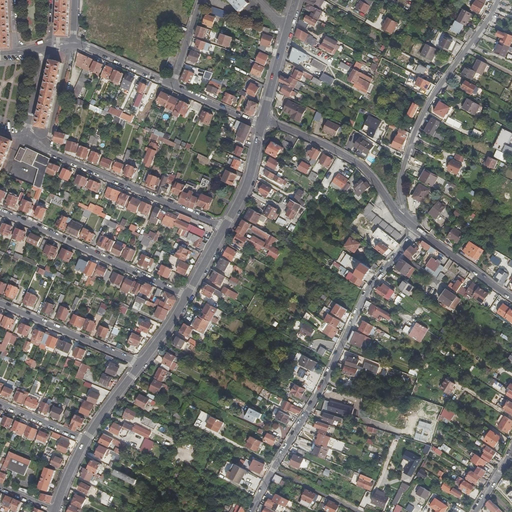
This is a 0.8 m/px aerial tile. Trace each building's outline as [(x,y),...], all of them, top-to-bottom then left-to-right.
[(0,0),(0,47),(10,47),(7,0),(0,0)] [(59,0),(58,34),(68,35),(69,0),(59,0)] [(250,3),(247,0),(229,0),(241,11),(250,3)] [(484,4),(486,0),(476,0),(472,9),(480,13),(485,5),(484,4)] [(370,6),(363,2),(361,1),(359,4),(357,9),(366,14),(370,6)] [(307,8),(303,6),(302,11),(318,19),(322,11),(309,4),(307,8)] [(457,23),(463,26),(466,27),(470,18),(469,18),(472,13),(464,9),(457,23)] [(503,23),(505,17),(498,14),(496,20),(503,23)] [(216,17),(207,15),(205,24),(213,26),(216,17)] [(327,30),(329,26),(320,21),(319,22),(307,16),(305,20),(316,26),(317,23),(322,25),(321,27),(327,30)] [(382,28),(392,34),(398,23),(388,18),(382,28)] [(463,26),(457,23),(456,22),(453,27),(461,31),(463,26)] [(207,28),(200,26),(197,35),(204,38),(206,33),(207,28)] [(304,42),(309,34),(299,28),(296,37),(304,42)] [(438,31),(432,44),(439,48),(445,34),(438,31)] [(505,34),(499,31),(497,35),(500,37),(503,38),(501,43),(510,47),(511,42),(511,35),(505,33),(505,34)] [(231,47),(234,38),(223,34),(221,40),(220,43),(231,47)] [(317,40),(310,37),(307,43),(313,47),(317,40)] [(334,55),(337,51),(334,49),(336,46),(338,43),(327,37),(322,48),(334,55)] [(448,51),(453,41),(445,37),(440,47),(448,51)] [(213,44),(199,39),(197,47),(209,51),(211,46),(212,46),(213,44)] [(498,41),(492,52),(505,58),(510,47),(501,43),(498,52),(495,50),(498,41)] [(432,61),(438,50),(427,44),(421,56),(432,61)] [(307,63),(310,57),(294,48),(291,60),(300,65),(302,61),(304,63),(305,61),(307,63)] [(202,54),(193,51),(190,59),(195,61),(194,62),(196,63),(197,61),(199,62),(202,54)] [(254,61),(265,65),(269,56),(258,51),(254,61)] [(78,52),(77,55),(75,65),(84,69),(90,72),(95,60),(78,52)] [(481,74),(486,64),(477,59),(471,69),(481,74)] [(325,72),(329,67),(316,60),(313,65),(325,72)] [(62,63),(52,61),(37,125),(48,128),(62,63)] [(103,64),(96,61),(91,70),(99,73),(98,75),(99,76),(103,68),(102,67),(103,64)] [(357,62),(354,68),(360,71),(363,65),(362,65),(357,62)] [(265,68),(257,64),(253,71),(256,72),(255,73),(261,76),(265,68)] [(423,75),(426,67),(420,64),(416,71),(423,75)] [(116,70),(106,65),(102,76),(111,80),(116,70)] [(312,78),(313,76),(295,66),(290,76),(301,80),(304,74),(312,78)] [(476,72),(471,69),(466,66),(462,74),(472,79),(476,72)] [(368,90),(373,78),(360,71),(354,68),(347,79),(357,85),(355,87),(360,90),(362,87),(368,90)] [(90,72),(84,69),(72,95),(78,98),(90,72)] [(65,92),(70,71),(67,70),(65,78),(66,78),(58,114),(57,114),(55,122),(58,123),(65,96),(65,92)] [(124,73),(116,70),(111,80),(119,84),(124,73)] [(196,73),(187,70),(182,79),(191,83),(193,79),(194,80),(196,77),(195,76),(196,73)] [(214,73),(207,70),(205,77),(211,79),(214,73)] [(134,77),(127,74),(121,86),(130,90),(134,82),(133,81),(134,77)] [(460,84),(463,78),(457,74),(454,80),(460,84)] [(324,75),(321,80),(328,83),(331,78),(324,75)] [(280,82),(286,85),(294,90),(299,81),(291,77),(289,80),(282,76),(280,82)] [(320,86),(323,81),(321,80),(315,77),(312,82),(320,86)] [(427,89),(430,82),(420,77),(416,83),(427,89)] [(208,91),(221,96),(225,86),(212,81),(208,91)] [(475,86),(466,81),(462,88),(467,91),(467,92),(471,94),(475,86)] [(138,91),(144,94),(147,85),(142,82),(140,85),(138,84),(136,89),(138,90),(138,91)] [(236,82),(233,88),(238,91),(241,84),(236,82)] [(248,91),(255,95),(259,86),(251,83),(248,91)] [(452,93),(455,88),(449,84),(446,90),(452,93)] [(293,91),(294,90),(286,85),(283,93),(290,97),(292,93),(293,94),(294,92),(293,91)] [(248,96),(254,98),(255,95),(248,91),(245,90),(243,93),(244,94),(246,95),(248,96)] [(167,106),(171,96),(163,92),(161,96),(160,95),(158,99),(159,100),(158,102),(167,106)] [(239,98),(227,92),(225,96),(227,97),(225,101),(233,105),(235,101),(237,102),(239,98)] [(145,94),(144,94),(143,96),(140,95),(135,105),(139,107),(145,94)] [(174,94),(172,94),(171,96),(167,106),(166,107),(170,109),(171,106),(175,107),(179,99),(173,96),(174,94)] [(245,97),(248,98),(248,96),(246,95),(244,94),(239,107),(241,108),(245,97)] [(257,115),(260,102),(254,98),(248,96),(248,98),(247,101),(250,102),(247,113),(252,116),(257,115)] [(468,100),(463,108),(474,115),(479,107),(468,100)] [(181,113),(186,103),(182,101),(179,105),(178,104),(174,114),(180,117),(181,113)] [(288,101),(283,111),(291,115),(290,118),(298,122),(305,109),(288,101)] [(190,104),(186,103),(181,113),(184,114),(183,116),(186,118),(189,109),(188,109),(190,104)] [(440,103),(435,113),(444,118),(450,108),(440,103)] [(414,104),(409,115),(413,117),(419,106),(414,104)] [(123,111),(112,105),(109,112),(111,113),(116,115),(120,118),(123,113),(123,111)] [(204,111),(204,112),(201,120),(209,123),(213,115),(204,111)] [(314,120),(319,122),(322,115),(318,112),(314,120)] [(134,118),(123,113),(120,118),(129,122),(132,123),(134,118)] [(370,128),(367,135),(374,138),(381,121),(369,116),(365,125),(370,128)] [(437,133),(442,124),(442,123),(434,118),(426,132),(436,137),(437,133)] [(244,145),(252,128),(251,126),(238,120),(235,128),(240,130),(236,141),(239,143),(244,145)] [(335,137),(340,126),(328,120),(323,131),(335,137)] [(222,134),(226,136),(229,129),(223,126),(220,133),(222,134)] [(404,137),(407,131),(401,128),(392,146),(400,150),(405,138),(404,137)] [(472,135),(479,138),(482,133),(475,129),(472,135)] [(502,129),(497,140),(495,145),(499,146),(498,147),(506,150),(508,147),(500,143),(500,142),(502,138),(508,140),(511,134),(505,131),(502,129)] [(69,135),(56,132),(54,142),(66,145),(69,135)] [(164,142),(165,138),(164,137),(155,133),(153,133),(152,136),(164,142)] [(437,133),(436,137),(445,141),(447,137),(437,133)] [(0,172),(13,141),(3,136),(0,143),(0,172)] [(165,138),(164,142),(176,147),(177,143),(170,140),(165,138)] [(360,138),(355,145),(354,147),(367,155),(368,153),(372,146),(360,138)] [(285,148),(289,150),(292,144),(284,139),(281,145),(285,148)] [(79,144),(69,141),(66,150),(76,153),(79,144)] [(281,145),(273,141),(268,151),(277,157),(282,148),(284,149),(285,148),(281,145)] [(150,148),(147,148),(147,150),(149,152),(145,162),(151,165),(156,154),(157,155),(159,149),(158,149),(159,147),(152,143),(150,148)] [(78,155),(87,158),(90,149),(81,145),(78,155)] [(240,156),(244,148),(238,145),(235,153),(240,156)] [(39,169),(34,186),(41,189),(42,187),(46,172),(49,162),(51,158),(28,148),(27,150),(21,147),(15,159),(21,162),(22,161),(39,169)] [(317,160),(322,152),(315,148),(312,152),(310,151),(308,154),(317,160)] [(98,163),(101,154),(93,150),(89,160),(98,163)] [(131,154),(132,151),(128,150),(124,161),(128,163),(128,162),(129,158),(131,154)] [(207,166),(210,158),(209,158),(200,154),(197,161),(207,166)] [(333,159),(325,154),(320,162),(329,167),(333,159)] [(461,162),(463,157),(456,154),(454,159),(461,162)] [(110,169),(113,161),(104,157),(101,165),(104,166),(103,167),(105,168),(105,166),(107,167),(110,169)] [(279,162),(271,157),(267,164),(275,169),(279,162)] [(493,168),(497,161),(488,157),(486,161),(487,161),(485,164),(493,168)] [(238,168),(241,161),(235,158),(235,160),(234,159),(232,164),(233,165),(232,166),(238,168)] [(448,170),(457,174),(461,164),(449,159),(447,165),(449,166),(448,170)] [(123,164),(115,161),(112,169),(120,172),(123,164)] [(312,166),(303,161),(299,168),(308,173),(312,166)] [(60,167),(49,162),(46,172),(55,175),(56,171),(59,171),(60,167)] [(137,168),(129,164),(124,174),(133,178),(135,173),(136,173),(137,171),(138,169),(137,168)] [(286,180),(261,166),(259,172),(265,176),(266,174),(283,184),(286,180)] [(429,182),(430,179),(433,173),(424,168),(422,167),(418,173),(417,175),(416,178),(428,185),(429,182)] [(73,172),(64,168),(60,177),(69,181),(73,172)] [(233,184),(237,174),(227,170),(223,180),(233,184)] [(318,174),(312,170),(308,176),(315,180),(318,174)] [(173,185),(174,183),(173,183),(176,175),(172,174),(172,175),(171,174),(171,175),(165,172),(162,179),(160,185),(157,192),(161,194),(163,190),(168,192),(170,187),(167,185),(166,185),(167,182),(173,185)] [(344,186),(348,179),(339,173),(335,179),(340,183),(339,184),(343,187),(344,186)] [(76,182),(84,186),(85,185),(87,186),(89,181),(87,180),(88,179),(79,174),(76,182)] [(160,178),(151,174),(150,175),(150,176),(148,182),(147,183),(155,186),(156,183),(160,185),(162,179),(159,178),(160,178)] [(87,187),(89,188),(96,191),(99,183),(91,179),(87,187)] [(365,183),(362,180),(354,186),(358,190),(357,191),(359,193),(358,194),(360,196),(371,186),(367,182),(365,183)] [(180,202),(194,208),(199,198),(193,195),(194,192),(192,191),(193,187),(196,188),(197,185),(188,181),(186,186),(182,196),(180,202)] [(182,196),(186,186),(177,182),(173,192),(182,196)] [(272,188),(264,184),(261,191),(265,193),(264,194),(268,197),(271,190),(272,188)] [(419,184),(413,197),(423,202),(429,189),(419,184)] [(351,192),(344,186),(343,187),(341,191),(347,195),(351,192)] [(121,195),(122,192),(109,187),(106,195),(118,201),(121,195)] [(302,204),(304,200),(302,199),(305,192),(299,188),(293,199),(302,204)] [(354,189),(351,192),(347,195),(350,198),(356,192),(354,189)] [(64,198),(66,200),(69,201),(72,194),(65,191),(62,198),(64,198)] [(118,201),(118,202),(125,206),(129,198),(132,200),(133,198),(133,197),(122,192),(121,195),(118,201)] [(15,207),(19,198),(11,194),(7,204),(15,207)] [(203,194),(199,205),(209,209),(214,199),(203,194)] [(61,206),(64,198),(62,198),(55,195),(54,197),(52,202),(61,206)] [(137,212),(142,201),(138,199),(137,200),(133,198),(132,200),(128,208),(132,210),(137,212)] [(293,199),(292,199),(288,205),(291,207),(288,214),(294,218),(302,204),(293,199)] [(21,209),(29,213),(31,209),(33,209),(34,206),(32,205),(33,203),(24,200),(21,209)] [(147,208),(149,204),(144,201),(139,210),(148,214),(150,209),(147,208)] [(377,207),(370,202),(365,209),(362,212),(367,216),(391,236),(396,240),(401,234),(374,211),(377,207)] [(440,214),(443,216),(445,213),(449,216),(452,212),(444,207),(445,206),(437,202),(429,214),(433,216),(434,216),(435,216),(436,215),(438,216),(440,214)] [(278,209),(270,205),(265,213),(273,218),(274,216),(275,217),(277,213),(276,212),(278,209)] [(42,219),(46,209),(39,206),(35,216),(42,219)] [(166,214),(169,208),(165,206),(162,211),(160,210),(161,209),(156,207),(149,220),(157,224),(159,219),(162,213),(166,214)] [(105,218),(107,215),(101,212),(103,208),(100,207),(97,214),(100,215),(105,218)] [(254,221),(259,212),(250,207),(245,216),(254,221)] [(83,214),(89,217),(91,211),(87,209),(86,209),(83,214)] [(177,220),(178,217),(180,213),(176,211),(175,215),(173,214),(174,213),(172,212),(171,214),(168,212),(165,218),(164,217),(163,221),(174,227),(174,225),(177,220)] [(66,223),(69,224),(72,217),(64,213),(62,216),(60,221),(59,220),(56,226),(65,230),(67,225),(66,224),(66,223)] [(279,217),(276,223),(284,227),(286,221),(279,217)] [(106,224),(116,228),(117,226),(118,223),(114,222),(110,220),(109,219),(106,224)] [(259,243),(279,255),(282,250),(272,245),(276,237),(244,219),(237,231),(239,232),(245,235),(251,225),(254,226),(252,230),(268,238),(266,242),(254,235),(252,239),(259,243)] [(189,225),(177,220),(174,225),(183,229),(186,231),(189,225)] [(78,236),(82,227),(71,222),(68,231),(78,236)] [(11,231),(13,226),(4,223),(0,232),(9,236),(10,234),(11,234),(12,231),(11,231)] [(322,224),(316,232),(319,234),(325,226),(322,224)] [(24,236),(26,232),(17,228),(13,237),(22,241),(23,239),(24,240),(26,237),(24,236)] [(84,228),(80,237),(91,242),(95,234),(89,232),(90,230),(84,228)] [(463,235),(453,228),(447,237),(457,243),(463,235)] [(139,238),(143,240),(145,235),(143,235),(133,230),(131,234),(135,236),(137,234),(140,236),(139,238)] [(98,245),(107,249),(111,239),(105,237),(107,233),(103,231),(101,235),(102,236),(98,245)] [(153,240),(156,234),(150,231),(149,234),(144,232),(143,235),(145,235),(151,239),(153,240)] [(244,246),(247,240),(248,237),(245,235),(239,232),(234,241),(244,246)] [(203,242),(204,239),(190,233),(188,237),(188,238),(196,242),(195,245),(204,249),(206,243),(203,242)] [(31,234),(27,241),(38,246),(40,240),(41,240),(42,239),(41,238),(31,234)] [(143,240),(141,243),(148,246),(151,239),(145,235),(143,240)] [(108,250),(111,251),(116,242),(114,241),(116,237),(113,236),(112,239),(111,239),(107,249),(108,250)] [(397,241),(396,240),(391,236),(387,242),(392,246),(397,241)] [(258,246),(259,243),(252,239),(248,237),(247,240),(258,246)] [(360,243),(351,237),(345,245),(355,252),(360,243)] [(375,239),(371,243),(376,247),(379,242),(375,239)] [(424,248),(428,252),(431,247),(423,241),(421,245),(424,247),(424,248)] [(472,241),(467,249),(471,252),(470,253),(479,258),(485,249),(472,241)] [(54,257),(59,248),(52,245),(53,243),(50,242),(45,252),(50,255),(49,257),(52,259),(53,257),(54,257)] [(376,248),(384,254),(389,248),(382,242),(376,248)] [(124,247),(125,248),(127,244),(124,243),(123,246),(116,243),(113,251),(121,254),(124,247)] [(190,252),(192,248),(190,247),(187,246),(183,244),(179,253),(178,252),(176,257),(186,261),(189,254),(187,253),(188,251),(190,252)] [(131,261),(136,251),(127,246),(122,256),(126,258),(128,259),(131,261)] [(238,251),(229,246),(224,255),(233,260),(238,251)] [(405,254),(411,260),(412,259),(411,258),(419,250),(417,248),(416,249),(412,246),(405,254)] [(70,262),(74,253),(64,249),(60,257),(70,262)] [(163,262),(167,252),(162,250),(158,260),(163,262)] [(149,264),(152,266),(150,269),(153,270),(155,268),(156,264),(153,262),(154,259),(143,254),(139,263),(143,265),(144,266),(148,267),(149,264)] [(444,263),(447,258),(441,254),(438,258),(444,263)] [(352,256),(350,255),(343,264),(346,266),(350,259),(352,256)] [(492,255),(489,260),(499,266),(504,259),(496,255),(495,257),(492,255)] [(22,259),(32,264),(36,266),(38,263),(33,261),(22,257),(22,259)] [(231,262),(223,257),(218,266),(226,270),(231,262)] [(440,263),(433,257),(427,264),(434,270),(440,263)] [(412,266),(402,258),(396,267),(406,275),(412,266)] [(77,268),(85,272),(89,263),(81,259),(77,268)] [(89,263),(85,272),(92,276),(98,264),(90,260),(89,263)] [(185,274),(190,264),(186,263),(186,262),(183,260),(183,261),(181,261),(177,270),(185,274)] [(364,280),(371,269),(363,263),(355,274),(355,275),(364,280)] [(97,273),(105,277),(108,270),(108,269),(100,265),(97,273)] [(169,278),(172,271),(173,269),(163,265),(159,273),(169,278)] [(351,272),(342,266),(341,269),(349,275),(351,272)] [(502,268),(494,280),(503,286),(505,282),(504,281),(509,275),(505,272),(506,271),(502,268)] [(111,272),(108,270),(105,277),(103,281),(106,283),(111,272)] [(226,276),(215,271),(211,278),(222,284),(226,276)] [(120,285),(125,276),(115,272),(111,281),(120,285)] [(231,279),(238,283),(241,279),(233,275),(231,279)] [(360,286),(364,280),(355,275),(352,280),(360,286)] [(457,291),(465,280),(460,276),(456,282),(455,281),(453,284),(450,282),(448,285),(457,291)] [(122,290),(129,293),(132,288),(135,282),(127,279),(122,290)] [(143,284),(135,281),(135,282),(132,288),(140,292),(143,284)] [(224,292),(222,291),(216,288),(204,281),(202,285),(206,287),(203,292),(211,297),(214,292),(221,296),(224,292)] [(408,294),(414,286),(408,281),(406,284),(405,283),(403,286),(402,285),(399,288),(408,294)] [(488,294),(473,282),(466,292),(482,303),(488,294)] [(151,296),(156,286),(148,283),(147,286),(144,284),(141,291),(144,292),(151,296)] [(380,286),(377,291),(385,297),(391,288),(384,283),(381,287),(380,286)] [(18,289),(18,288),(10,284),(6,294),(14,298),(16,294),(18,294),(20,290),(18,289)] [(222,291),(224,292),(236,298),(238,293),(225,286),(222,291)] [(458,297),(447,289),(440,299),(450,307),(458,297)] [(173,306),(177,300),(175,296),(166,291),(165,295),(170,298),(167,303),(173,306)] [(37,296),(37,295),(29,292),(25,302),(33,306),(34,302),(36,302),(38,297),(37,296)] [(154,305),(155,303),(152,302),(149,300),(144,298),(142,297),(139,295),(138,297),(137,300),(134,306),(132,310),(138,312),(140,309),(139,308),(142,302),(143,303),(144,301),(154,306),(154,305)] [(72,308),(75,310),(80,298),(76,297),(72,308)] [(170,310),(173,306),(167,303),(159,298),(156,304),(160,306),(170,310)] [(367,300),(365,305),(372,309),(369,313),(376,317),(379,312),(383,315),(384,314),(385,311),(367,300)] [(54,309),(55,305),(47,301),(43,310),(51,314),(52,312),(53,313),(55,309),(54,309)] [(219,308),(209,302),(203,312),(206,314),(205,316),(216,322),(218,319),(214,317),(219,308)] [(511,309),(503,303),(497,312),(511,321),(511,309)] [(346,310),(337,304),(332,312),(341,318),(346,310)] [(58,316),(66,320),(70,311),(69,310),(69,309),(62,305),(58,316)] [(98,314),(104,316),(107,309),(102,307),(101,306),(98,314)] [(165,320),(170,310),(160,306),(160,307),(159,309),(158,308),(157,310),(158,311),(156,315),(165,320)] [(72,322),(80,326),(84,317),(82,316),(83,315),(79,313),(79,315),(75,313),(72,322)] [(335,328),(340,321),(329,314),(324,321),(335,328)] [(193,327),(195,328),(199,330),(204,332),(210,320),(200,315),(193,327)] [(13,324),(15,320),(6,316),(2,325),(12,330),(14,325),(13,324)] [(84,328),(92,331),(96,323),(95,322),(95,321),(88,319),(84,328)] [(374,325),(364,320),(359,328),(369,334),(370,332),(372,328),(374,325)] [(144,330),(149,333),(153,324),(152,324),(153,323),(149,321),(149,323),(145,321),(142,326),(141,329),(144,330)] [(332,337),(338,329),(335,328),(324,321),(319,328),(324,331),(323,332),(328,335),(332,337)] [(411,327),(424,334),(428,329),(417,322),(414,326),(412,325),(411,327)] [(28,336),(32,327),(27,325),(25,324),(23,323),(23,325),(21,325),(20,328),(21,329),(20,332),(28,336)] [(193,327),(186,323),(181,332),(190,337),(195,328),(193,327)] [(311,338),(316,329),(306,323),(301,332),(311,338)] [(411,327),(406,324),(402,329),(419,341),(424,334),(411,327)] [(112,332),(118,335),(121,327),(115,325),(112,332)] [(98,334),(106,337),(110,329),(108,328),(105,326),(105,327),(102,326),(98,334)] [(32,338),(42,342),(46,333),(36,329),(35,331),(34,330),(33,334),(34,334),(32,338)] [(353,329),(350,337),(360,341),(363,334),(353,329)] [(13,335),(13,334),(9,332),(3,345),(0,343),(0,349),(6,352),(6,351),(10,342),(13,335)] [(50,334),(47,332),(42,342),(42,343),(46,344),(55,348),(59,339),(50,334)] [(139,345),(143,337),(134,333),(130,342),(134,345),(135,343),(139,345)] [(174,333),(171,337),(176,340),(174,344),(182,348),(187,340),(174,333)] [(350,337),(348,341),(358,346),(360,341),(350,337)] [(42,343),(42,342),(32,338),(30,342),(31,342),(41,346),(42,343)] [(73,344),(61,339),(57,347),(70,353),(73,344)] [(40,357),(46,344),(42,343),(41,346),(37,355),(40,357)] [(84,359),(88,350),(78,346),(75,355),(76,355),(76,356),(80,358),(80,357),(84,359)] [(317,353),(323,356),(326,350),(321,347),(317,353)] [(164,356),(174,361),(177,356),(169,352),(167,355),(165,354),(164,356)] [(315,366),(318,362),(305,355),(300,364),(312,370),(314,365),(315,366)] [(349,355),(345,365),(356,369),(359,359),(349,355)] [(169,371),(174,361),(164,356),(164,357),(165,359),(161,367),(168,370),(169,371)] [(108,372),(117,376),(120,368),(116,366),(117,364),(112,362),(108,372)] [(345,365),(338,362),(336,365),(344,368),(343,372),(355,376),(357,369),(356,369),(345,365)] [(81,364),(76,378),(84,380),(89,366),(81,364)] [(421,369),(412,366),(409,374),(417,377),(421,369)] [(168,370),(161,367),(156,377),(163,381),(167,373),(168,370)] [(113,377),(105,374),(101,382),(105,384),(108,386),(108,385),(109,385),(111,381),(113,377)] [(342,377),(340,384),(350,387),(352,380),(342,377)] [(169,389),(171,386),(165,383),(164,384),(155,380),(151,389),(159,394),(164,385),(167,387),(166,388),(169,389)] [(503,384),(496,380),(493,384),(500,389),(503,384)] [(443,382),(440,387),(451,391),(451,390),(450,390),(452,387),(453,386),(443,382)] [(292,392),(302,398),(306,388),(296,383),(292,392)] [(9,387),(6,386),(3,394),(11,398),(14,390),(9,387)] [(29,396),(30,393),(19,388),(14,399),(25,404),(29,396)] [(266,399),(269,393),(263,389),(259,395),(266,399)] [(100,395),(92,391),(91,393),(90,392),(88,396),(90,397),(88,400),(97,404),(100,395)] [(30,393),(29,396),(25,404),(35,408),(36,406),(37,407),(40,403),(38,402),(39,401),(38,400),(33,398),(35,395),(34,395),(30,393)] [(147,397),(141,393),(136,403),(145,408),(148,401),(155,405),(157,401),(154,400),(147,397)] [(55,406),(58,398),(55,396),(51,405),(43,401),(40,410),(48,413),(49,411),(52,413),(55,406)] [(89,418),(95,404),(82,398),(81,401),(85,403),(81,411),(77,410),(75,412),(77,413),(79,414),(84,416),(86,417),(89,418)] [(282,408),(288,411),(289,409),(293,411),(296,413),(297,411),(299,412),(301,408),(292,403),(287,400),(282,408)] [(325,400),(322,409),(351,418),(354,408),(325,400)] [(443,407),(434,404),(431,411),(440,413),(443,407)] [(447,404),(443,412),(453,420),(457,411),(447,404)] [(64,410),(55,406),(52,413),(51,415),(60,419),(64,410)] [(262,413),(251,407),(246,417),(255,421),(258,416),(260,417),(262,413)] [(128,408),(123,417),(126,419),(126,417),(129,419),(130,417),(132,418),(135,419),(138,413),(128,408)] [(276,418),(288,424),(290,420),(288,419),(290,415),(281,410),(276,418)] [(182,418),(184,416),(177,412),(175,416),(178,418),(176,422),(180,424),(182,418)] [(84,416),(79,414),(78,415),(77,415),(71,428),(77,430),(79,426),(82,428),(86,418),(83,417),(84,416)] [(343,418),(335,416),(335,417),(325,414),(323,420),(333,423),(334,420),(342,422),(343,418)] [(14,419),(5,416),(4,419),(1,424),(10,428),(14,419)] [(161,426),(162,424),(153,419),(146,416),(142,422),(150,426),(155,428),(156,429),(158,425),(161,426)] [(223,422),(210,416),(208,420),(209,421),(207,425),(218,431),(221,425),(222,426),(223,422)] [(503,419),(511,425),(511,419),(506,416),(503,419)] [(501,422),(499,425),(508,431),(511,426),(511,425),(503,419),(501,422)] [(22,433),(25,424),(16,420),(13,429),(18,431),(22,433)] [(428,442),(434,424),(422,420),(416,438),(428,442)] [(329,425),(317,421),(315,428),(320,429),(319,433),(326,436),(329,425)] [(122,425),(115,422),(111,431),(120,435),(124,426),(123,426),(122,425)] [(123,426),(124,426),(148,438),(151,432),(137,425),(134,427),(125,423),(123,426)] [(28,425),(25,424),(22,433),(18,431),(17,433),(24,436),(25,434),(28,425)] [(38,430),(29,426),(25,435),(35,439),(38,430)] [(494,447),(500,437),(490,430),(484,440),(494,447)] [(50,435),(41,431),(38,438),(37,440),(36,442),(38,443),(39,439),(47,442),(50,435)] [(274,445),(278,437),(269,432),(265,440),(274,445)] [(110,446),(113,440),(114,438),(105,433),(101,442),(110,446)] [(315,443),(317,444),(326,448),(330,438),(326,436),(319,433),(315,443)] [(263,442),(251,436),(248,440),(249,441),(247,445),(258,451),(260,445),(262,445),(263,442)] [(126,447),(127,444),(124,443),(119,440),(114,438),(113,440),(126,447)] [(140,450),(149,454),(154,442),(145,438),(140,450)] [(69,454),(73,445),(62,440),(58,450),(69,454)] [(486,447),(484,450),(493,457),(497,452),(484,443),(482,445),(485,447),(485,446),(486,447)] [(314,450),(312,455),(324,460),(329,449),(326,448),(317,444),(315,450),(314,450)] [(449,453),(451,449),(443,444),(440,448),(449,453)] [(108,449),(101,445),(96,455),(104,459),(108,449)] [(292,447),(290,450),(304,456),(306,452),(292,447)] [(120,462),(123,456),(115,452),(110,449),(109,452),(117,456),(116,460),(120,462)] [(493,457),(484,450),(481,454),(490,461),(493,457)] [(0,475),(0,481),(4,483),(6,480),(7,481),(9,475),(6,473),(8,468),(25,475),(32,460),(10,451),(2,472),(0,475)] [(403,472),(410,476),(420,459),(407,451),(403,458),(409,462),(403,472)] [(477,453),(475,455),(474,457),(480,462),(483,458),(477,453)] [(43,461),(60,468),(64,459),(61,458),(58,457),(55,455),(54,458),(44,454),(42,459),(42,460),(43,461)] [(299,469),(303,460),(294,456),(290,465),(299,469)] [(261,473),(265,463),(254,458),(250,468),(261,473)] [(95,472),(98,474),(102,464),(94,460),(89,470),(95,472)] [(487,470),(478,464),(475,469),(473,467),(471,469),(472,470),(482,476),(483,477),(487,470)] [(232,465),(227,479),(241,484),(247,470),(232,465)] [(89,470),(81,466),(79,470),(83,471),(81,476),(91,481),(94,475),(95,472),(89,470)] [(43,477),(53,481),(56,470),(46,467),(43,477)] [(421,469),(416,476),(419,478),(421,476),(425,479),(428,475),(425,473),(426,471),(421,468),(421,469)] [(136,483),(138,479),(117,469),(115,472),(115,473),(136,483)] [(482,476),(472,470),(468,476),(477,482),(479,479),(480,480),(482,476)] [(276,474),(272,481),(280,485),(284,478),(276,474)] [(373,479),(361,475),(360,477),(357,486),(372,492),(375,484),(371,483),(373,479)] [(469,493),(475,485),(459,475),(455,481),(461,485),(460,487),(469,493)] [(49,491),(53,481),(43,477),(39,488),(49,491)] [(415,483),(412,481),(410,485),(407,489),(410,491),(415,483)] [(89,494),(92,486),(83,482),(79,489),(89,494)] [(459,497),(461,493),(444,482),(443,483),(446,485),(444,488),(441,486),(441,487),(449,493),(450,492),(459,497)] [(429,490),(421,485),(416,493),(425,499),(429,490)] [(393,500),(397,503),(404,492),(400,489),(393,500)] [(316,494),(307,490),(300,503),(309,508),(316,494)] [(361,506),(364,507),(366,501),(372,503),(376,490),(375,490),(373,494),(365,492),(361,506)] [(378,492),(374,502),(386,507),(390,498),(386,496),(378,492)] [(50,502),(53,496),(43,493),(42,495),(40,498),(50,502)] [(73,503),(82,507),(87,498),(77,494),(73,503)] [(3,504),(11,508),(15,498),(8,495),(6,499),(5,498),(3,504)] [(19,511),(23,502),(15,498),(11,508),(19,511)] [(275,505),(284,509),(285,506),(269,498),(265,504),(274,508),(275,505)] [(435,498),(430,507),(436,511),(435,511),(445,511),(449,507),(435,498)] [(499,508),(491,499),(486,504),(489,506),(487,508),(490,511),(492,509),(494,511),(495,511),(496,511),(499,508)] [(329,511),(336,511),(339,506),(335,504),(335,503),(331,500),(326,510),(329,511)]
